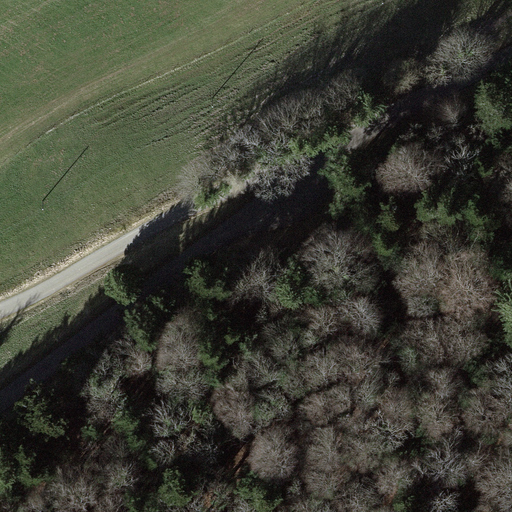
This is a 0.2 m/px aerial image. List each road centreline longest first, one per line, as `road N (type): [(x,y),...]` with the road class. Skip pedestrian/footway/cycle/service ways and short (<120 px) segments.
road 1 (unclassified): [(511,53),(337,138),(281,195),(183,257),(0,399)]
road 2 (track): [(0,310),(178,211),(305,167)]
